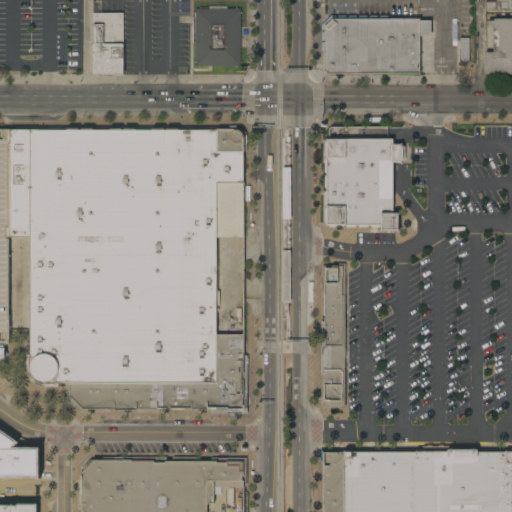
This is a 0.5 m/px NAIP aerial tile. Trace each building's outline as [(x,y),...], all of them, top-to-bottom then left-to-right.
[(511,0),(511,10),(485,10),(485,0),(511,0)] [(240,66),(195,66),(195,42),(193,42),(193,13),(195,13),(195,8),(209,8),(209,6),(227,6),(227,8),(240,8),(240,66)] [(93,44),(94,44),(94,23),(93,23),(93,13),(123,13),(123,75),(93,74),(93,44)] [(420,35),(420,74),(327,73),(324,70),(324,51),(321,51),(321,25),(331,15),(388,16),(388,18),(420,18),(420,20),(430,20),(431,20),(431,35),(430,35),(430,36),(420,35)] [(511,58),(511,60),(511,74),(486,74),(485,52),(493,52),(493,25),(487,25),(487,20),(493,20),(493,18),(511,18),(511,58)] [(469,62),(459,62),(460,38),(469,38),(469,62)] [(30,131),(218,129),(218,126),(238,126),(242,128),(244,131),(246,135),(246,136),(247,151),(241,152),(244,236),(215,237),(216,291),(219,291),(219,305),(215,305),(216,335),(243,334),(243,355),(245,355),(247,413),(211,413),(211,409),(159,410),(159,412),(136,412),(136,411),(108,410),(108,412),(76,411),(66,400),(66,382),(57,382),(57,386),(42,386),(39,386),(35,384),(32,382),(30,380),(27,376),(26,372),(25,366),(26,354),(28,354),(28,351),(30,350),(30,237),(30,131)] [(0,131),(10,131),(30,131),(30,237),(9,237),(9,345),(5,345),(5,356),(0,356),(0,131)] [(329,139),(330,137),(343,137),(344,139),(393,139),(393,144),(401,144),(401,146),(403,146),(403,161),(401,161),(401,162),(393,162),(393,213),(398,213),(398,230),(381,230),(381,225),(379,225),(379,227),(371,227),(370,226),(368,226),(367,227),(359,227),(358,226),(356,226),(355,227),(347,227),(346,226),(343,226),(342,227),(332,227),(327,226),(326,223),(325,222),(324,209),(326,207),(327,205),(326,205),(325,204),(324,192),(326,191),(326,189),(325,188),(324,177),(326,175),(326,173),(325,173),(324,159),(326,159),(326,156),(324,156),(324,141),(325,140),(326,140),(326,139),(329,139)] [(321,321),(324,321),(324,296),(322,296),(322,266),(337,266),(337,264),(345,264),(345,408),(321,408),(321,321)] [(511,511),(511,453),(325,453),(324,511),(511,511)] [(81,511),(81,509),(78,509),(78,479),(81,479),(81,471),(92,461),(92,460),(96,459),(96,457),(166,457),(166,460),(173,460),(173,457),(197,457),(197,460),(211,460),(211,458),(246,458),(246,485),(243,485),(243,487),(213,487),(213,503),(207,503),(207,511),(81,511)] [(0,511),(36,511),(36,501),(0,501),(0,511)]
